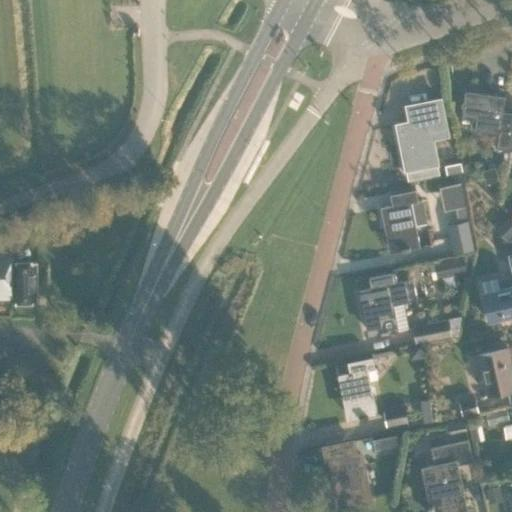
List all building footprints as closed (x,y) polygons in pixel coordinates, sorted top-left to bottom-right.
[(509,147),(511,125),(511,110),(503,109),(505,94),(465,89),(462,116),(476,118),(475,127),(499,130),(497,146),(509,147)] [(446,125),(441,101),(415,106),(417,119),(398,123),(408,178),(439,172),(431,128),(446,125)] [(447,173),(463,169),(461,161),(445,164),(447,173)] [(486,182),(499,178),(495,165),(482,169),(486,182)] [(418,198),(416,187),(391,192),(393,202),(381,204),(390,250),(420,244),(416,223),(428,220),(423,197),(418,198)] [(466,205),(456,207),(458,217),(468,215),(466,205)] [(511,234),(511,216),(510,214),(496,228),(507,239),(511,234)] [(453,251),(474,247),(468,219),(447,223),(453,251)] [(15,260),(15,249),(0,249),(0,297),(7,297),(7,302),(36,302),(37,260),(15,260)] [(511,251),(508,253),(511,269),(511,283),(500,286),(497,275),(480,279),(491,321),(511,315),(511,251)] [(462,255),(433,262),(436,276),(466,270),(462,255)] [(406,280),(404,269),(369,276),(371,286),(360,288),(362,300),(364,299),(370,331),(382,328),(383,331),(399,328),(390,283),(406,280)] [(448,317),(421,322),(412,324),(416,341),(452,334),(448,317)] [(511,363),(508,345),(478,351),(487,393),(508,388),(510,400),(511,399),(511,363)] [(376,366),(373,355),(348,360),(350,370),(339,373),(341,384),(344,384),(350,415),(362,413),(362,415),(378,412),(369,367),(376,366)] [(433,420),(430,397),(421,398),(425,421),(433,420)] [(479,410),(476,397),(460,400),(462,413),(479,410)] [(408,420),(405,405),(384,409),(386,424),(408,420)] [(467,429),(466,419),(449,422),(451,432),(467,429)] [(485,438),(482,422),(473,424),(476,439),(485,438)] [(475,459),(470,437),(431,446),(435,463),(423,466),(432,511),(467,511),(468,511),(458,463),(475,459)] [(356,453),(354,440),(325,446),(327,457),(331,456),(341,502),(370,496),(361,452),(356,453)] [(503,498),(500,485),(486,488),(489,502),(503,498)]
